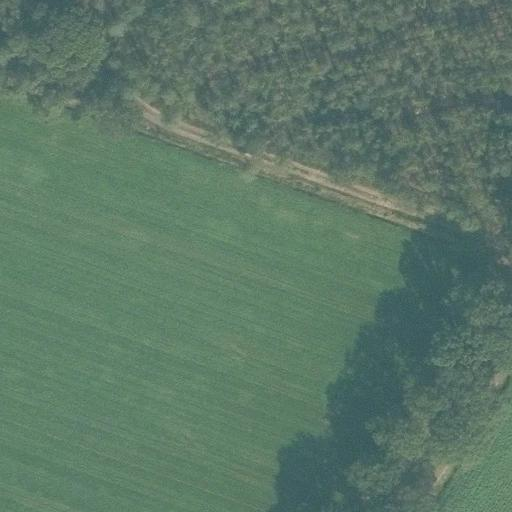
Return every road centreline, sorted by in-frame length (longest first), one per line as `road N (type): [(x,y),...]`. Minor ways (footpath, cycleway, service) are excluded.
road 1 (track): [(511,251),(146,116),(29,0)]
road 2 (track): [(511,291),(380,511)]
